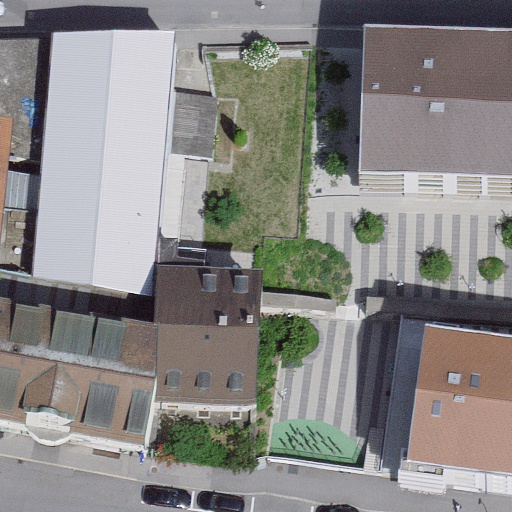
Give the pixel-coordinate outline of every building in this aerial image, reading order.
[(362,152),(365,39),(318,37),(315,151),(362,152)] [(511,56),(365,54),(362,196),(511,199),(511,56)] [(156,316),(181,57),(0,58),(0,134),(8,135),(5,163),(45,167),(31,304),(156,316)] [(268,424),(267,297),(167,297),(167,424),(268,424)] [(151,345),(0,322),(0,434),(128,458),(151,345)] [(511,364),(427,353),(410,482),(511,495),(511,364)]
